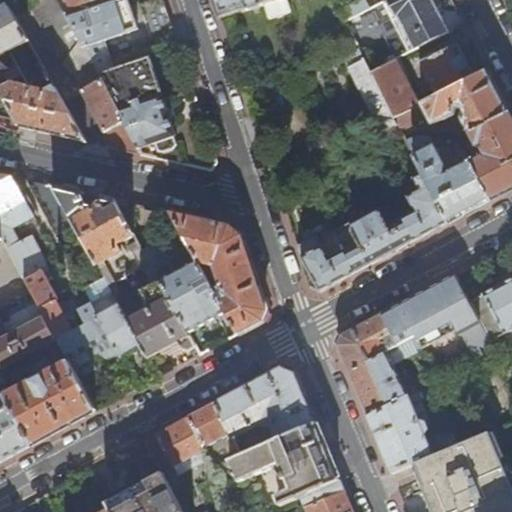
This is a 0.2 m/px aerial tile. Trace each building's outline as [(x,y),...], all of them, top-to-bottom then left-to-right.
[(0,0),(0,13),(11,8),(6,0),(0,0)] [(68,58),(84,48),(67,17),(58,0),(27,0),(56,52),(68,58)] [(118,0),(66,0),(71,15),(74,16),(118,0)] [(138,29),(128,0),(118,0),(74,16),(71,15),(67,17),(84,48),(103,42),(110,64),(178,42),(172,23),(163,0),(152,0),(139,4),(146,26),(138,29)] [(215,0),(221,16),(251,6),(251,9),(263,5),(262,3),(269,0),(215,0)] [(355,17),(370,9),(364,0),(360,0),(339,11),(345,22),(355,17)] [(388,0),(386,1),(394,17),(392,18),(409,54),(449,34),(435,8),(431,0),(388,0)] [(0,13),(0,58),(31,43),(11,8),(0,13)] [(361,29),(355,17),(345,22),(351,34),(361,29)] [(420,65),(436,98),(475,79),(461,52),(458,46),(420,65)] [(98,74),(84,48),(68,58),(76,73),(73,74),(82,91),(102,81),(98,74)] [(371,74),(360,52),(349,57),(386,130),(398,125),(395,119),(371,74)] [(399,60),(371,74),(395,119),(422,106),(399,60)] [(112,69),(98,74),(102,81),(110,97),(122,91),(112,69)] [(436,98),(422,106),(395,119),(398,125),(401,130),(427,117),(433,127),(455,116),(455,111),(459,110),(463,111),(464,114),(463,120),(470,135),(511,114),(499,91),(489,72),(475,79),(436,98)] [(117,109),(110,97),(102,81),(82,91),(113,149),(124,151),(141,155),(137,148),(117,109)] [(48,134),(87,143),(56,89),(47,94),(14,86),(2,91),(22,128),(48,134)] [(161,93),(117,109),(137,148),(155,143),(158,152),(164,153),(173,150),(177,145),(174,136),(176,135),(161,93)] [(485,157),(472,163),(491,200),(511,189),(511,117),(511,114),(470,135),(477,149),(480,148),(485,157)] [(417,135),(406,140),(423,175),(448,223),(469,211),(491,200),(472,163),(446,176),(444,175),(445,166),(431,137),(417,135)] [(379,260),(448,223),(423,175),(414,180),(420,192),(409,198),(416,213),(390,227),(383,215),(379,214),(355,226),(353,229),(350,223),(319,239),(317,236),(298,246),(311,286),(321,291),(379,260)] [(0,217),(27,203),(12,176),(0,183),(0,217)] [(55,236),(74,226),(53,186),(38,183),(25,180),(55,236)] [(74,226),(111,293),(118,304),(124,301),(102,262),(121,252),(117,244),(134,235),(115,200),(105,198),(102,208),(96,212),(91,211),(86,210),(82,203),(84,193),(53,186),(74,226)] [(0,234),(33,295),(38,305),(58,341),(73,333),(56,304),(59,302),(49,283),(42,272),(40,267),(46,264),(31,237),(20,243),(13,230),(35,218),(27,203),(0,217),(0,234)] [(263,322),(267,311),(267,310),(255,274),(254,272),(242,237),(230,226),(204,220),(172,213),(180,228),(198,261),(213,262),(221,287),(214,290),(226,313),(238,335),(263,322)] [(216,319),(226,313),(214,290),(198,261),(180,228),(160,239),(142,248),(189,333),(199,328),(201,332),(209,327),(217,322),(216,319)] [(0,234),(0,312),(33,295),(0,234)] [(196,347),(189,333),(142,248),(134,252),(152,285),(139,293),(152,316),(147,320),(144,315),(129,324),(141,345),(148,358),(169,347),(178,343),(181,348),(189,351),(196,347)] [(48,268),(42,272),(49,283),(55,280),(48,268)] [(259,273),(255,274),(267,310),(270,308),(259,273)] [(506,336),(511,332),(511,282),(501,288),(486,296),(506,336)] [(75,304),(79,311),(91,303),(82,285),(73,289),(78,299),(75,304)] [(131,350),(141,345),(129,324),(118,304),(111,293),(91,303),(111,338),(121,356),(131,350)] [(476,356),(496,345),(470,296),(450,306),(476,356)] [(87,351),(111,338),(91,303),(79,311),(86,325),(73,333),(58,341),(74,370),(88,362),(91,360),(87,351)] [(96,412),(74,370),(58,341),(38,305),(12,319),(13,322),(8,325),(13,336),(8,339),(0,324),(0,371),(13,365),(49,346),(51,360),(48,359),(35,366),(33,372),(38,381),(5,399),(10,407),(32,447),(65,429),(96,412)] [(350,372),(388,353),(383,342),(387,339),(376,319),(344,336),(340,347),(350,372)] [(418,338),(388,353),(395,365),(423,350),(418,338)] [(395,365),(388,353),(350,372),(362,402),(369,419),(411,397),(395,365)] [(139,389),(121,356),(111,362),(127,395),(139,389)] [(17,372),(13,365),(0,371),(0,385),(11,380),(10,376),(17,372)] [(272,428),(278,442),(319,425),(310,405),(298,375),(285,370),(254,386),(218,405),(233,435),(237,441),(264,427),(272,428)] [(419,393),(411,397),(422,422),(428,424),(429,426),(432,424),(419,393)] [(422,422),(411,397),(369,419),(384,453),(393,475),(416,465),(436,456),(429,441),(428,436),(430,429),(429,426),(428,424),(422,422)] [(207,448),(233,435),(218,405),(203,413),(192,419),(207,448)] [(0,464),(18,455),(32,447),(10,407),(0,411),(0,464)] [(218,468),(207,448),(192,419),(170,431),(147,443),(164,474),(187,462),(194,459),(206,483),(222,475),(218,468)] [(282,506),(303,497),(342,481),(331,456),(319,425),(278,442),(232,462),(241,484),(256,477),(282,466),(293,491),(278,498),(282,506)] [(454,430),(438,437),(444,453),(461,446),(454,430)] [(491,434),(461,446),(444,453),(436,456),(416,465),(417,467),(439,458),(444,470),(429,477),(432,486),(424,489),(433,511),(511,511),(511,501),(509,495),(511,493),(511,484),(502,460),(496,462),(486,439),(492,437),(491,434)] [(436,456),(444,453),(438,437),(429,441),(436,456)] [(213,511),(187,462),(164,474),(164,476),(183,511),(213,511)] [(268,505),(256,477),(241,484),(232,462),(218,468),(222,475),(240,511),(269,511),(271,511),(268,505)] [(183,511),(164,476),(136,490),(109,504),(113,511),(183,511)] [(303,497),(309,511),(354,511),(342,481),(303,497)] [(275,502),(268,505),(271,511),(278,509),(275,502)]
